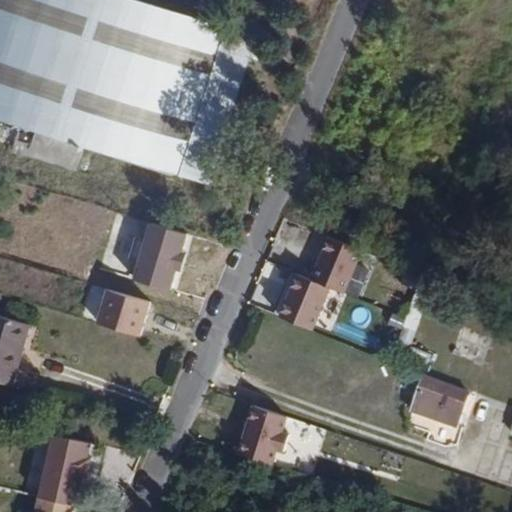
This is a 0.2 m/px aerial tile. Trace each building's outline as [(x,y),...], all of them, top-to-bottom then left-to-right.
[(142,0),(0,0),(0,120),(215,186),(261,36),(142,0)] [(189,237),(153,226),(137,282),(172,292),(178,272),(183,274),(188,255),(184,254),(189,237)] [(330,240),(314,283),(332,290),(347,296),(364,253),(330,240)] [(314,283),(298,278),(283,319),(316,331),(332,290),(314,283)] [(151,302),(110,290),(99,325),(140,338),(151,302)] [(0,385),(16,390),(33,328),(0,319),(0,385)] [(469,393),(427,377),(414,410),(456,426),(469,393)] [(290,423),(254,409),(237,455),(273,469),(278,455),(284,457),(290,440),(285,438),(290,423)] [(55,438),(40,500),(77,509),(92,447),(55,438)] [(76,511),(77,509),(40,500),(37,511),(76,511)]
